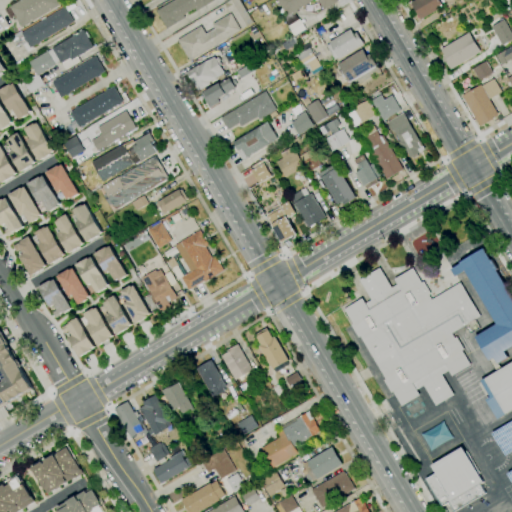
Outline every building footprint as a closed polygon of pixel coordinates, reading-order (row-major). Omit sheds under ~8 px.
[(22,28),(10,7),(21,0),(58,0),(61,4),(22,28)] [(167,29),(156,11),(174,0),(215,0),(197,11),(196,8),(183,16),(184,18),(167,29)] [(242,30),(231,12),(229,13),(224,4),(230,0),(239,0),(253,23),(242,30)] [(312,0),(287,16),(276,0),(337,0),(338,1),(324,10),(317,0),(312,0)] [(421,20),(411,3),(415,0),(439,0),(443,6),(421,20)] [(30,48),(27,42),(22,45),(16,48),(13,43),(14,42),(11,37),(21,31),(23,32),(65,7),(74,22),(30,48)] [(189,61),(177,40),(201,26),(206,34),(215,28),(212,24),(231,13),(241,30),(189,61)] [(294,36),(288,26),(300,20),(306,29),(294,36)] [(511,40),(502,46),(491,28),(504,20),(511,33),(511,40)] [(335,60),(326,46),(330,44),(329,42),(351,29),(354,34),(357,32),(364,44),(340,59),(339,58),(335,60)] [(30,94),(23,83),(37,75),(29,62),(48,51),(53,49),(52,48),(83,30),(94,47),(78,57),(81,62),(66,70),(62,63),(61,64),(60,61),(56,64),(57,65),(39,75),(45,85),(30,94)] [(450,70),(443,56),(444,55),(441,49),(470,32),(481,52),(450,70)] [(502,65),(496,56),(511,46),(511,62),(511,60),(502,65)] [(303,67),(297,56),(309,48),(316,59),(303,67)] [(348,82),(338,64),(363,49),(367,56),(370,54),(377,65),(348,82)] [(61,98),(52,83),(96,56),(105,71),(61,98)] [(198,92),(187,72),(199,65),(200,65),(215,56),(225,73),(210,82),(211,84),(202,90),(201,90),(198,92)] [(308,65),(317,60),(320,66),(312,71),(308,65)] [(479,80),(473,69),(486,61),(492,72),(493,75),(483,80),(482,78),(479,80)] [(307,78),(296,85),(291,76),(302,69),(307,78)] [(210,108),(201,94),(204,92),(219,83),(220,84),(229,78),(235,88),(226,94),(218,99),(220,102),(210,108)] [(480,127),(462,96),(481,85),(482,86),(495,78),(503,92),(490,100),(498,114),(492,118),(493,119),(480,127)] [(14,110),(19,120),(29,114),(28,113),(30,111),(14,83),(11,85),(10,84),(0,90),(0,95),(10,112),(14,110)] [(73,129),(69,123),(75,119),(71,113),(114,86),(123,101),(79,128),(78,126),(73,129)] [(228,130),(221,118),(265,91),(277,110),(259,121),(257,117),(241,127),(239,124),(228,130)] [(383,121),(371,101),(381,95),(384,100),(392,95),(401,110),(383,121)] [(355,127),(347,113),(353,109),(368,99),(377,114),(362,124),(361,123),(355,127)] [(316,124),(306,107),(318,100),(328,116),(316,124)] [(0,102),(12,122),(9,124),(10,125),(1,131),(0,129),(0,102)] [(98,151),(92,140),(99,136),(98,136),(102,134),(98,127),(126,110),(136,128),(98,151)] [(299,136),(291,123),(306,113),(314,127),(299,136)] [(411,158),(406,150),(404,151),(399,142),(400,141),(394,130),(392,131),(387,122),(403,113),(420,142),(421,142),(425,149),(411,158)] [(245,161),(242,160),(238,154),(240,153),(239,151),(233,143),(268,122),(278,139),(248,158),(248,159),(245,161)] [(31,139),(25,129),(35,123),(35,125),(38,123),(54,151),(51,153),(51,154),(39,161),(27,141),(31,139)] [(386,179),(369,151),(371,150),(361,134),(374,126),(381,137),(383,135),(403,169),(386,179)] [(332,152),(325,139),(343,129),(350,141),(332,152)] [(134,166),(128,155),(131,153),(127,146),(150,132),(155,142),(153,144),(157,152),(134,166)] [(21,172),(33,165),(32,164),(35,162),(19,133),(9,138),(10,139),(7,141),(13,150),(9,152),(21,172)] [(72,158),(63,144),(76,136),(85,151),(72,158)] [(0,145),(1,145),(17,173),(13,175),(14,176),(2,183),(0,179),(0,145)] [(285,178),(276,162),(283,158),(280,153),(292,146),(304,166),(303,167),(304,168),(293,174),(292,173),(285,178)] [(309,173),(299,156),(310,150),(311,152),(313,151),(321,165),(309,173)] [(109,205),(104,196),(107,195),(102,186),(118,176),(119,177),(156,155),(169,178),(115,209),(112,204),(109,205)] [(367,190),(364,186),(364,187),(355,173),(360,170),(354,160),(363,155),(366,159),(378,179),(377,179),(379,182),(367,190)] [(259,184),(251,171),(263,163),(271,176),(259,184)] [(61,190),(67,200),(71,198),(71,199),(80,194),(62,164),(59,166),(58,165),(46,173),(58,192),(61,190)] [(344,205),(342,202),(338,205),(321,177),(322,177),(320,173),(335,164),(338,168),(356,198),(344,205)] [(255,181),(251,173),(242,178),(247,186),(255,181)] [(27,184),(40,177),(40,178),(43,176),(60,204),(58,205),(58,206),(49,212),(43,202),(40,204),(27,184)] [(39,216),(42,215),(25,187),(22,189),(21,188),(9,195),(20,215),(24,212),(31,223),(40,218),(39,216)] [(308,228),(293,204),(295,203),(291,197),(305,188),(309,195),(312,193),(326,217),(308,228)] [(164,215),(157,203),(162,199),(179,189),(180,190),(182,189),(188,199),(186,201),(186,202),(169,212),(169,211),(164,215)] [(24,227),(6,198),(3,200),(2,199),(0,200),(0,223),(2,226),(6,223),(9,228),(4,231),(8,237),(13,234),(12,233),(15,231),(15,232),(24,227)] [(283,243),(273,226),(267,217),(268,217),(267,215),(280,207),(289,201),(296,214),(288,218),(293,227),(293,228),(297,235),(283,243)] [(79,220),(73,211),(83,205),(84,206),(86,204),(103,232),(99,234),(100,235),(88,242),(76,222),(79,220)] [(69,254),(81,247),(80,245),(84,244),(67,214),(58,220),(58,221),(56,222),(61,232),(58,234),(69,254)] [(158,249),(148,230),(161,222),(172,241),(158,249)] [(45,226),(46,228),(49,226),(65,254),(62,256),(63,257),(50,264),(38,244),(42,242),(35,232),(45,226)] [(188,291),(181,278),(197,269),(191,259),(185,263),(175,245),(200,230),(209,245),(206,247),(212,258),(215,256),(224,271),(205,282),(204,281),(188,291)] [(30,236),(47,266),(43,268),(44,269),(32,276),(24,262),(23,263),(19,257),(24,254),(21,249),(17,252),(13,246),(19,243),(19,244),(21,243),(21,242),(30,236)] [(110,271),(115,281),(118,279),(119,280),(128,275),(110,246),(107,248),(106,247),(95,254),(106,274),(110,271)] [(490,360),(490,361),(475,337),(497,324),(466,271),(455,277),(451,270),(461,264),(460,263),(484,249),(491,260),(492,260),(498,269),(497,270),(511,294),(511,293),(511,347),(505,352),(509,358),(498,364),(495,358),(490,360)] [(76,265),(88,258),(89,259),(92,257),(109,285),(106,286),(107,287),(98,293),(91,283),(88,285),(76,265)] [(87,298),(90,296),(73,268),(70,270),(69,269),(57,276),(69,296),(73,294),(79,305),(88,299),(87,298)] [(435,406),(423,386),(417,390),(420,395),(401,406),(393,392),(391,393),(383,380),(385,379),(360,336),(358,337),(351,325),(352,324),(344,309),(362,298),(365,303),(372,300),(360,280),(379,268),(391,288),(397,284),(394,279),(413,268),(422,283),(423,282),(431,294),(429,295),(432,300),(460,283),(480,317),(452,333),(455,338),(456,337),(464,350),(462,351),(471,365),(452,376),(449,371),(443,375),(454,395),(435,406)] [(162,311),(143,278),(155,270),(156,272),(160,269),(177,297),(171,301),(169,297),(166,298),(170,306),(162,311)] [(72,308),(55,279),(51,281),(50,281),(39,288),(50,307),(54,305),(57,310),(53,312),(56,318),(61,315),(60,314),(63,312),(64,313),(72,308)] [(127,302),(121,291),(131,285),(132,287),(134,285),(151,314),(147,316),(148,317),(136,324),(124,303),(127,302)] [(117,335),(129,328),(129,327),(132,325),(115,296),(106,301),(107,302),(104,304),(109,313),(106,315),(117,335)] [(94,308),(94,309),(97,308),(113,336),(110,338),(111,339),(99,346),(87,326),(90,324),(84,314),(94,308)] [(78,318),(95,347),(91,349),(92,350),(80,357),(68,338),(72,336),(69,331),(65,333),(62,328),(67,324),(67,325),(69,324),(69,323),(78,318)] [(273,370),(259,346),(261,345),(257,337),(256,334),(267,328),(268,330),(273,338),(275,337),(289,361),(273,370)] [(0,331),(4,338),(8,344),(7,345),(16,361),(17,361),(21,367),(20,367),(33,389),(26,393),(9,403),(9,404),(0,409),(0,331)] [(235,380),(221,356),(228,352),(227,351),(238,344),(253,370),(235,380)] [(498,364),(501,369),(497,372),(490,360),(495,358),(498,364)] [(213,398),(196,369),(212,360),(227,386),(224,388),(226,391),(213,398)] [(501,369),(511,362),(511,410),(506,414),(506,415),(498,420),(486,400),(491,397),(481,381),(497,372),(501,369)] [(293,391),(285,379),(297,372),(302,380),(301,380),(304,385),(293,391)] [(183,414),(179,408),(173,411),(162,391),(170,386),(170,388),(179,383),(193,408),(194,410),(192,411),(191,410),(183,414)] [(279,397),(273,387),(279,384),(284,394),(279,397)] [(155,435),(139,408),(144,405),(143,402),(147,400),(146,398),(154,393),(160,403),(159,404),(169,421),(167,422),(169,426),(155,435)] [(131,438),(114,409),(128,401),(134,413),(136,411),(139,416),(137,417),(140,422),(139,422),(143,430),(131,438)] [(273,468),(264,453),(262,454),(260,451),(263,450),(262,448),(280,437),(277,433),(298,421),(297,419),(309,411),(314,419),(324,413),(327,418),(316,424),(320,431),(294,447),(298,453),(273,468)] [(197,428),(192,418),(197,414),(203,425),(197,428)] [(244,435),(237,424),(251,415),(258,427),(244,435)] [(511,420),(490,433),(503,456),(511,450),(511,420)] [(420,435),(429,452),(452,438),(443,422),(420,435)] [(161,465),(159,461),(156,462),(149,449),(160,442),(162,445),(164,444),(170,454),(166,456),(167,456),(163,458),(166,462),(161,465)] [(309,483),(304,475),(306,474),(303,470),(306,469),(303,464),(332,447),(343,465),(314,482),(313,481),(309,483)] [(49,494),(42,482),(41,483),(37,477),(38,476),(33,468),(43,462),(45,464),(47,463),(45,461),(55,455),(56,457),(59,456),(58,454),(68,448),(75,460),(76,459),(80,465),(78,466),(83,474),(49,494)] [(221,479),(215,469),(208,473),(202,462),(223,449),(236,470),(221,479)] [(426,480),(442,507),(448,503),(453,511),(488,492),(462,449),(433,466),(437,474),(426,480)] [(166,462),(170,459),(170,458),(172,457),(171,457),(183,450),(186,456),(183,457),(185,459),(188,458),(192,465),(189,467),(190,468),(162,484),(153,469),(161,465),(166,462)] [(270,496),(261,481),(276,471),(285,487),(270,496)] [(322,508),(311,490),(326,481),(327,482),(344,471),(355,489),(322,508)] [(235,493),(227,480),(238,473),(246,486),(235,493)] [(17,511),(0,511),(0,489),(6,485),(7,487),(12,484),(12,483),(19,478),(24,485),(25,484),(26,485),(27,485),(30,490),(28,491),(35,502),(17,511)] [(200,511),(189,511),(182,500),(210,483),(211,484),(217,480),(225,495),(219,499),(220,500),(200,511)] [(248,506),(241,495),(253,487),(260,499),(248,506)] [(59,511),(57,508),(86,491),(87,493),(93,490),(96,496),(97,495),(99,499),(100,498),(104,505),(101,507),(104,511),(59,511)] [(290,511),(285,511),(279,502),(291,495),(298,507),(290,511)] [(209,511),(235,496),(244,511),(209,511)] [(335,511),(354,501),(354,502),(361,498),(369,511),(335,511)]
